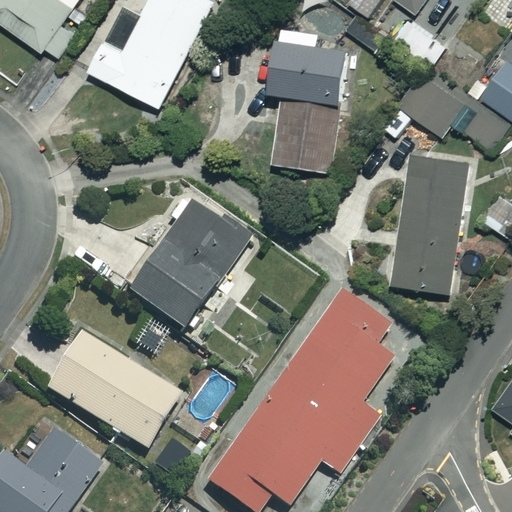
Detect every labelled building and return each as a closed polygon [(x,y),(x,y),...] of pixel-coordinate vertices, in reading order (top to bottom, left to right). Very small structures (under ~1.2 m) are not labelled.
[(79,0),(0,0),(0,24),(59,63),(79,33),(64,23),(79,0)] [(215,6),(204,0),(151,0),(124,48),(107,38),(88,71),(156,109),(215,6)] [(383,0),(349,0),(348,3),(370,19),(383,0)] [(445,45),(395,4),(374,30),(424,71),(445,45)] [(326,37),(282,33),(275,98),(288,99),(281,169),(338,175),(351,54),(324,51),(326,37)] [(478,101),(511,123),(511,65),(505,61),(478,101)] [(511,125),(511,123),(478,101),(432,71),(405,112),(445,139),(453,126),(494,153),(511,125)] [(480,168),(424,159),(403,288),(459,297),(480,168)] [(247,240),(190,200),(125,293),(182,333),(247,240)] [(298,271),(284,266),(275,269),(269,276),(268,286),(273,297),(281,301),(291,301),(299,296),(304,285),(298,271)] [(385,326),(336,294),(210,488),(247,511),(263,511),(273,498),(290,510),(321,463),(342,477),(380,418),(358,404),(388,359),(371,348),(385,326)] [(174,334),(147,319),(132,347),(159,361),(174,334)] [(177,393),(78,336),(46,392),(145,449),(177,393)] [(67,511),(101,465),(53,431),(25,470),(2,454),(0,456),(0,511),(67,511)]
